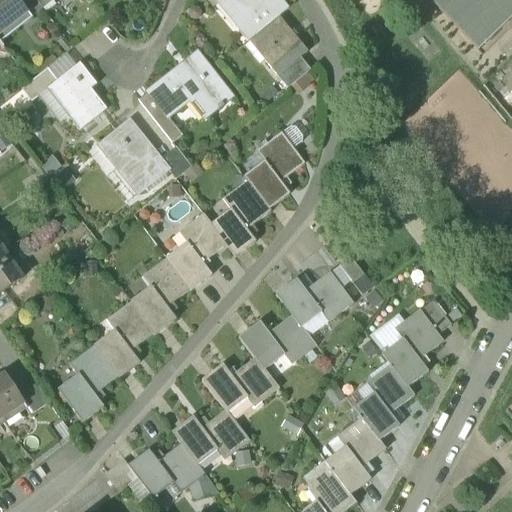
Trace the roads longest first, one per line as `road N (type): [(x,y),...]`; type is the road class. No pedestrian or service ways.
road 1 (residential): [(308,0),(333,59),(334,102),(329,160),(306,213),(105,447),(23,511)]
road 2 (residential): [(403,511),(511,313)]
road 3 (residential): [(177,0),(141,68),(117,74),(92,44)]
